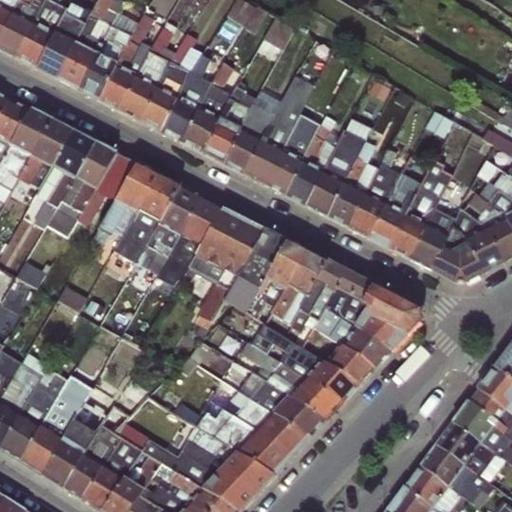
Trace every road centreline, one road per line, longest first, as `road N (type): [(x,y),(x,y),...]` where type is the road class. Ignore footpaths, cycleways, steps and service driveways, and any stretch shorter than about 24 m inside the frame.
road 1 (residential): [(466,318),(0,71)]
road 2 (residential): [(466,318),(285,511)]
road 3 (residential): [(351,511),(491,338),(466,318)]
